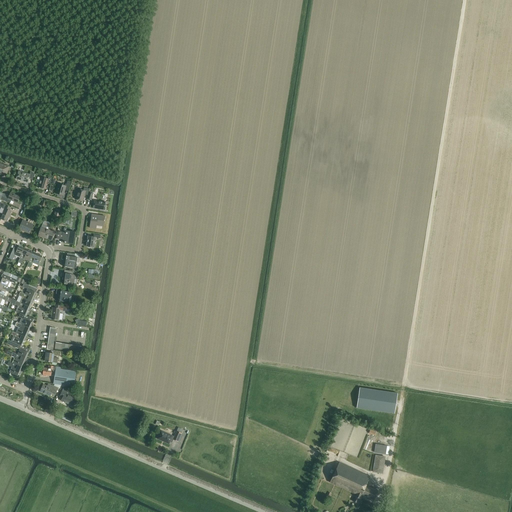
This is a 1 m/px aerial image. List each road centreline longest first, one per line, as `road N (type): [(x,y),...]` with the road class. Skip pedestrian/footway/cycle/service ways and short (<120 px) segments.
road 1 (track): [(394,439),(455,52)]
road 2 (unclassified): [(261,511),(22,408)]
road 3 (residential): [(27,391),(49,250)]
